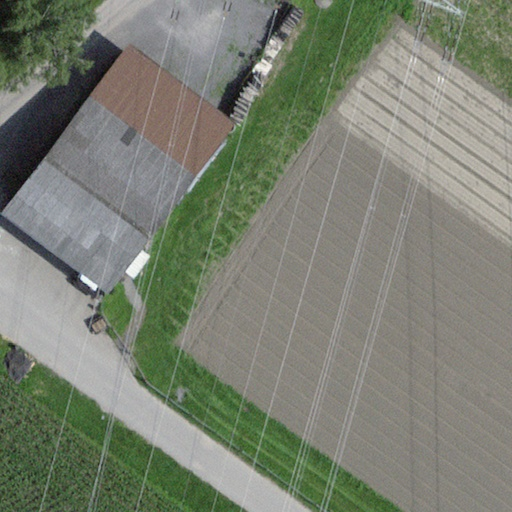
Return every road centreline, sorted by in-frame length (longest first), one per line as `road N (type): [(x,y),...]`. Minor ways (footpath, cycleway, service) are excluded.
road 1 (track): [(300,511),(0,298)]
road 2 (track): [(0,129),(142,0)]
